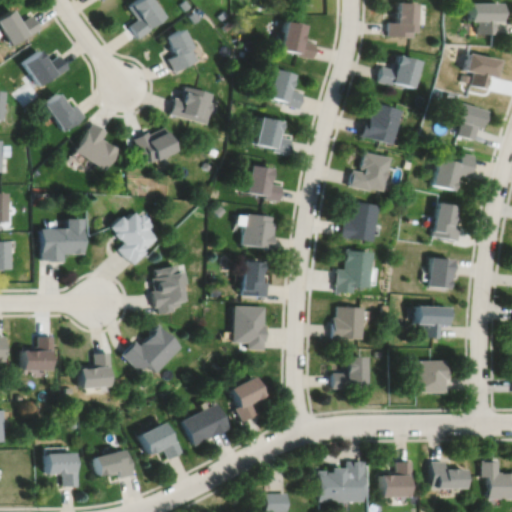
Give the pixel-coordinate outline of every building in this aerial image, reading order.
[(149,0),(127,0),(123,3),(133,16),(124,23),(134,36),(146,27),(145,25),(160,14),(149,0)] [(179,0),(177,2),(182,9),(188,4),(185,0),(179,0)] [(391,0),(391,19),(383,19),(382,34),(407,35),(408,29),(409,29),(410,0),(391,0)] [(466,0),(466,18),(475,18),(475,32),(492,32),(492,18),(497,18),(497,0),(466,0)] [(0,10),(0,32),(6,42),(22,32),(23,34),(36,26),(27,13),(16,20),(6,6),(0,10)] [(222,8),(216,14),(220,18),(226,12),(222,8)] [(187,14),(191,21),(198,17),(193,10),(187,14)] [(283,18),(276,47),(294,51),(294,53),(309,56),(312,41),(299,38),(302,22),(283,18)] [(227,19),(220,26),(224,30),(231,23),(227,19)] [(160,35),(165,43),(164,43),(168,50),(168,49),(170,53),(163,57),(170,69),(192,57),(185,45),(187,44),(177,26),(160,35)] [(16,61),(33,84),(50,72),(52,74),(64,66),(54,52),(46,58),(42,53),(39,55),(34,47),(16,61)] [(465,50),(461,68),(470,70),(467,83),(483,86),(486,74),(495,76),(496,67),(494,67),(496,57),(465,50)] [(392,52),(390,61),(388,60),(386,66),(376,64),(371,79),(386,83),(387,80),(406,85),(414,58),(392,52)] [(271,66),(263,94),(280,99),(279,102),(294,106),(298,91),(288,88),(293,72),(271,66)] [(180,84),(177,97),(170,95),(165,112),(201,121),(204,111),(205,111),(205,110),(211,111),(213,104),(207,103),(208,101),(205,100),(207,91),(180,84)] [(37,102),(54,126),(55,125),(59,129),(80,114),(71,103),(64,107),(52,91),(37,102)] [(366,100),(362,117),(359,117),(354,133),(386,142),(396,108),(366,100)] [(455,100),(449,117),(458,120),(455,133),(471,138),(475,125),(476,126),(482,108),(455,100)] [(256,114),(249,141),(269,146),(268,149),(282,152),(286,137),(276,135),(278,128),(275,127),(277,119),(256,114)] [(86,122),(69,148),(100,168),(113,147),(97,136),(101,130),(87,121),(86,122)] [(128,137),(136,153),(141,151),(146,160),(170,148),(159,125),(144,132),(143,129),(128,137)] [(209,146),(207,151),(213,154),(215,149),(209,146)] [(358,149),(354,166),(358,167),(358,170),(347,168),(343,184),(364,189),(364,186),(377,189),(384,155),(358,149)] [(435,156),(428,183),(450,188),(452,180),(454,181),(456,174),(466,176),(470,161),(469,161),(471,153),(457,150),(455,161),(435,156)] [(200,164),(206,169),(209,164),(202,160),(200,164)] [(245,162),(240,190),(260,194),(259,197),(274,199),(277,184),(267,182),(269,167),(245,162)] [(347,199),(345,209),(344,209),(343,220),(337,219),(334,235),(344,237),(344,236),(367,240),(373,203),(347,199)] [(433,200),(428,229),(430,229),(429,234),(454,238),(456,225),(449,223),(452,204),(433,200)] [(216,203),(210,209),(217,215),(223,209),(216,203)] [(116,214),(104,225),(109,230),(107,232),(113,238),(114,237),(117,241),(111,247),(122,258),(123,257),(127,262),(140,250),(138,248),(151,236),(143,228),(147,224),(142,219),(143,218),(138,212),(137,213),(136,212),(133,215),(128,210),(120,218),(116,214)] [(241,211),(241,214),(233,213),(232,222),(239,223),(237,242),(267,247),(269,232),(270,221),(267,220),(268,215),(241,211)] [(35,227),(35,258),(42,258),(42,260),(58,260),(58,252),(78,252),(78,216),(61,216),(61,226),(49,226),(49,227),(35,227)] [(340,247),(338,268),(331,267),(329,284),(331,284),(330,290),(347,291),(348,285),(364,286),(367,251),(343,249),(343,247),(340,247)] [(427,255),(424,285),(445,287),(449,258),(427,255)] [(238,259),(236,288),(237,289),(237,293),(262,295),(263,281),(259,281),(259,269),(257,269),(258,260),(238,259)] [(148,268),(149,276),(146,276),(148,289),(145,290),(149,306),(152,305),(154,313),(169,310),(168,306),(175,304),(174,301),(180,300),(177,283),(179,283),(177,271),(173,271),(171,263),(148,268)] [(209,286),(208,295),(217,295),(217,287),(209,286)] [(229,304),(228,341),(243,341),(243,348),(259,348),(260,340),(261,340),(262,324),(260,324),(260,305),(229,304)] [(331,304),(331,315),(328,315),(327,329),(326,329),(326,337),(357,338),(358,305),(331,304)] [(411,305),(410,323),(419,323),(418,335),(435,336),(436,324),(441,324),(442,323),(445,323),(446,306),(411,305)] [(129,340),(116,353),(135,371),(142,363),(151,372),(175,346),(155,326),(155,325),(152,322),(143,331),(144,332),(139,338),(140,339),(135,345),(129,340)] [(16,346),(16,369),(46,369),(46,350),(48,350),(48,335),(32,335),(32,346),(16,346)] [(74,364),(76,388),(105,385),(104,366),(106,366),(105,351),(89,352),(90,362),(74,364)] [(337,355),(337,371),(326,371),(327,388),(342,387),(342,385),(360,385),(359,355),(337,355)] [(409,360),(410,391),(441,391),(441,378),(444,378),(444,370),(441,370),(441,359),(409,360)] [(224,388),(233,406),(230,407),(237,420),(251,413),(247,404),(253,400),(252,398),(259,395),(249,375),(224,388)] [(176,420),(189,445),(224,427),(212,402),(176,420)] [(133,435),(142,454),(151,450),(152,452),(158,448),(163,458),(177,451),(170,437),(167,438),(159,422),(133,435)] [(87,458),(92,476),(101,474),(102,475),(113,472),(114,477),(129,473),(122,448),(87,458)] [(39,454),(40,474),(56,473),(57,486),(73,485),(72,469),(70,469),(69,453),(39,454)] [(478,457),(478,474),(484,473),(484,495),(511,495),(511,468),(503,468),(503,469),(495,469),(495,457),(478,457)] [(313,467),(313,471),(314,471),(314,498),(360,497),(359,473),(361,473),(361,458),(342,458),(342,468),(340,468),(340,463),(327,463),(327,468),(323,468),(323,467),(313,467)] [(377,470),(377,492),(405,492),(405,472),(408,472),(408,458),(392,458),(392,468),(385,468),(385,470),(377,470)] [(427,458),(427,484),(461,483),(461,464),(452,464),(445,464),(445,465),(441,465),(441,458),(427,458)] [(260,490),(261,509),(282,509),(282,490),(260,490)]
